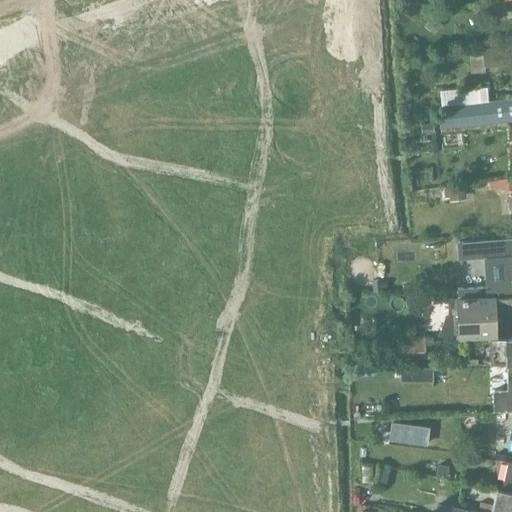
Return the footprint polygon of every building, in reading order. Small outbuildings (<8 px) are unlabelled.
[(511,0),(504,1),(504,2),(483,4),(483,14),(511,11),(511,0)] [(484,67),(511,64),(511,50),(482,54),(482,55),(469,56),(471,74),(485,72),(484,67)] [(457,89),(439,91),(441,106),(487,102),(486,88),(457,91),(457,89)] [(511,100),(438,110),(440,132),(456,130),(511,122),(511,100)] [(432,124),(421,125),(421,134),(433,133),(432,124)] [(466,185),(444,189),(446,199),(467,196),(466,185)] [(506,257),(508,285),(457,287),(458,297),(511,295),(511,238),(480,241),(481,259),(506,257)] [(511,295),(458,297),(452,297),(452,299),(448,299),(448,314),(443,315),(437,336),(441,338),(461,337),(495,336),(494,312),(509,311),(509,315),(511,315),(511,295)] [(406,336),(406,359),(424,359),(423,336),(406,336)] [(489,365),(507,365),(511,365),(511,338),(489,339),(489,365)] [(511,365),(507,365),(507,390),(491,390),(491,409),(511,409),(511,365)] [(433,367),(400,368),(400,382),(433,382),(433,367)] [(392,424),(389,440),(425,445),(428,428),(392,424)] [(511,463),(508,462),(502,490),(511,492),(511,463)] [(438,466),(436,477),(445,478),(447,468),(438,466)] [(511,511),(511,492),(502,490),(497,489),(490,511),(511,511)]
